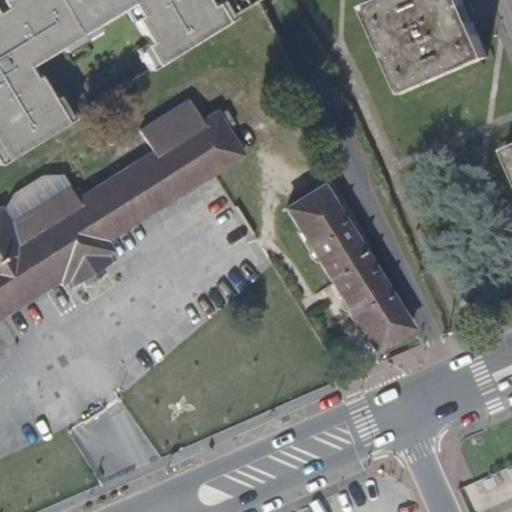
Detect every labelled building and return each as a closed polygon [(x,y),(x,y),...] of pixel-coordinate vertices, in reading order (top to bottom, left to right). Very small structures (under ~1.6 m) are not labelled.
[(0,0),(0,150),(3,156),(63,117),(52,99),(39,80),(33,71),(29,74),(22,63),(26,60),(57,41),(91,19),(118,3),(122,0),(125,0),(132,11),(129,13),(134,22),(144,37),(139,40),(152,60),(221,15),(211,0),(0,0)] [(132,11),(125,0),(122,0),(118,3),(126,15),(129,13),(132,11)] [(211,0),(221,15),(228,10),(220,0),(211,0)] [(463,0),(382,0),(368,6),(407,92),(489,56),(463,0)] [(91,19),(57,41),(61,47),(95,26),(91,19)] [(152,60),(139,40),(132,44),(145,64),(152,60)] [(33,71),(26,60),(22,63),(29,74),(33,71)] [(58,96),(52,99),(63,117),(70,113),(58,96)] [(0,336),(70,292),(77,303),(123,274),(111,254),(248,168),(232,143),(241,136),(233,124),(225,129),(224,127),(212,136),(197,113),(148,144),(162,166),(85,213),(67,186),(48,186),(20,203),(11,223),(6,217),(0,221),(0,336)] [(405,322),(321,188),(287,209),(371,343),(405,322)] [(511,447),(511,425),(489,435),(497,454),(511,447)]
